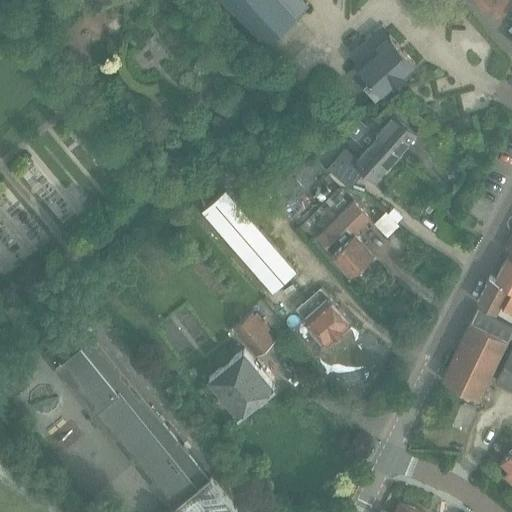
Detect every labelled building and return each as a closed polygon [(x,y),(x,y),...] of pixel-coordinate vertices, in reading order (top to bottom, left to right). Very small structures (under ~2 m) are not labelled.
[(227,0),(266,43),(296,16),(280,0),(227,0)] [(475,0),(484,10),(494,1),(494,0),(475,0)] [(383,94),(416,65),(388,33),(369,50),(362,42),(349,54),(356,62),(355,63),(371,80),(364,87),(375,99),(382,92),(383,94)] [(365,130),(375,138),(378,134),(399,152),(416,133),(393,113),(383,125),(375,118),(368,125),(365,130)] [(375,179),(399,152),(378,134),(375,138),(356,159),(344,148),(327,168),(349,188),(364,170),(375,179)] [(203,209),(202,210),(272,291),(296,270),(226,189),(223,192),(203,209)] [(353,233),(369,218),(353,201),(315,237),(351,275),(373,255),(353,233)] [(374,223),(388,236),(394,231),(400,224),(386,211),(374,223)] [(511,257),(509,256),(496,280),(508,286),(501,301),(511,307),(511,257)] [(496,280),(491,277),(478,300),(511,318),(511,307),(501,301),(508,286),(496,280)] [(327,343),(351,321),(321,288),(297,309),(327,343)] [(511,323),(477,307),(442,378),(479,396),(510,334),(511,334),(511,323)] [(256,354),(275,340),(252,312),(234,326),(256,354)] [(56,366),(96,414),(89,420),(95,427),(102,422),(173,508),(210,478),(187,451),(190,449),(185,443),(183,445),(81,321),(45,351),(57,365),(56,366)] [(511,388),(511,347),(496,381),(511,388)] [(239,414),(274,385),(244,349),(229,361),(225,358),(220,362),(223,366),(209,378),(239,414)] [(511,449),(501,461),(510,470),(504,475),(511,482),(511,449)] [(212,476),(210,478),(173,508),(174,510),(176,508),(178,511),(234,511),(238,508),(212,476)] [(394,511),(387,511),(381,509),(379,511),(424,511),(399,501),(394,511)]
